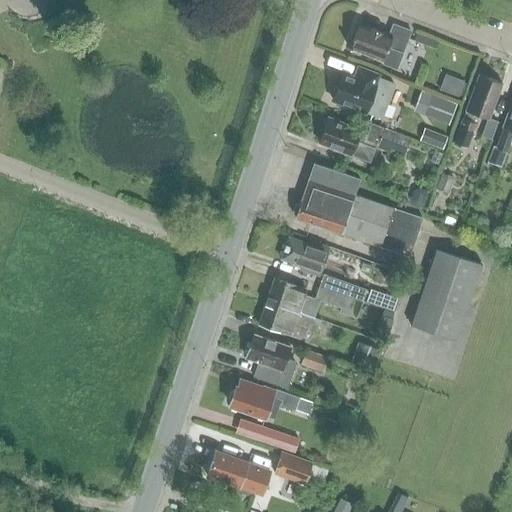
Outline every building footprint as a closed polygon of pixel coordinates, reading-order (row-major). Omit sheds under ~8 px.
[(396,70),(410,31),(393,25),(388,36),(358,24),(349,49),(380,61),(381,65),(396,70)] [(377,77),(377,76),(377,75),(358,68),(354,79),(342,74),(332,100),(365,112),(382,118),(395,84),(377,77)] [(464,82),(445,74),(439,90),(458,97),(464,82)] [(488,119),(501,83),(479,75),(454,144),(466,149),(470,140),(476,124),(473,123),(476,115),(487,119),(488,120),(488,119)] [(511,95),(499,128),(501,129),(494,146),(491,145),(485,162),(499,167),(511,132),(511,131),(511,95)] [(437,97),(429,118),(448,126),(456,105),(437,97)] [(369,161),(379,135),(361,128),(360,130),(327,118),(318,142),(351,155),(369,161)] [(487,119),(480,137),(491,140),(497,122),(488,119),(488,120),(487,119)] [(409,138),(383,128),(375,148),(402,158),(409,138)] [(419,141),(442,150),(447,138),(424,128),(419,141)] [(409,257),(422,218),(354,195),(359,179),(314,163),(295,218),(409,257)] [(452,177),(440,173),(434,188),(446,193),(452,177)] [(413,191),(409,200),(412,206),(418,209),(424,206),(427,196),(425,191),(418,188),(413,191)] [(319,276),(328,247),(310,241),(309,244),(288,237),(281,259),(301,266),(300,269),(319,276)] [(456,340),(481,265),(436,249),(410,325),(456,340)] [(363,301),(367,289),(323,274),(319,286),(363,301)] [(363,301),(319,286),(315,299),(304,295),(306,290),(274,279),(266,301),(314,318),(320,301),(341,308),(339,312),(357,318),(363,301)] [(320,320),(314,318),(266,301),(258,324),(280,332),(279,332),(303,340),(307,330),(315,333),(320,320)] [(254,335),(246,358),(258,362),(252,377),(287,389),(297,362),(286,358),(290,348),(254,335)] [(380,350),(357,341),(348,367),(371,375),(380,350)] [(323,372),(328,358),(306,350),(301,364),(323,372)] [(294,410),(299,397),(274,389),(274,390),(263,386),(262,388),(240,380),(237,387),(236,387),(229,405),(265,418),(272,397),(281,400),(280,405),(294,410)] [(297,439),(257,425),(251,439),(292,454),(297,439)] [(310,462),(280,451),(272,474),(302,484),(310,462)] [(261,494),(270,471),(247,463),(215,452),(206,476),(238,487),(239,491),(246,494),(251,491),(261,494)] [(346,511),(351,504),(340,498),(332,511),(346,511)]
